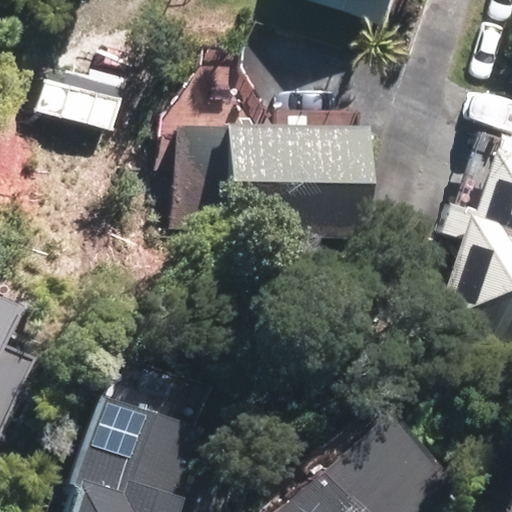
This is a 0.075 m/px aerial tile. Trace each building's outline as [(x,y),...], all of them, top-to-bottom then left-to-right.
[(375,0),(322,0),(370,16),(375,0)] [(346,135),(179,129),(176,215),(343,220),(346,135)] [(511,157),(488,150),(438,309),(511,332),(511,157)] [(0,274),(0,429),(32,345),(0,332),(19,282),(0,274)] [(158,511),(182,433),(99,408),(67,511),(158,511)] [(366,420),(271,511),(404,511),(431,487),(366,420)]
